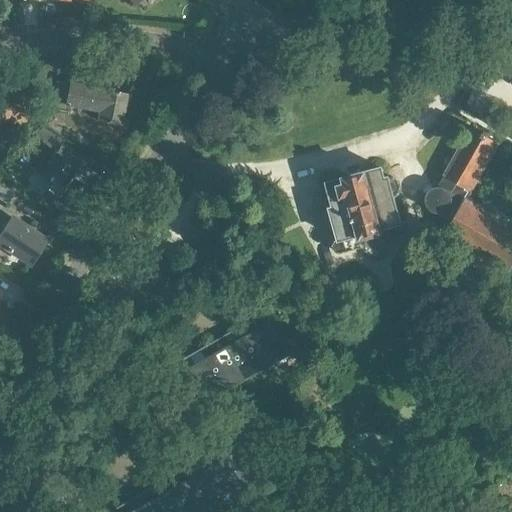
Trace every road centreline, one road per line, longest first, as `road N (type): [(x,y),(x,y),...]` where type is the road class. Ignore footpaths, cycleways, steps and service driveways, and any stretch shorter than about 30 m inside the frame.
road 1 (residential): [(6,511),(23,396),(56,316),(216,81),(220,43)]
road 2 (residential): [(254,36),(511,10)]
road 3 (residential): [(0,48),(90,37),(220,43)]
